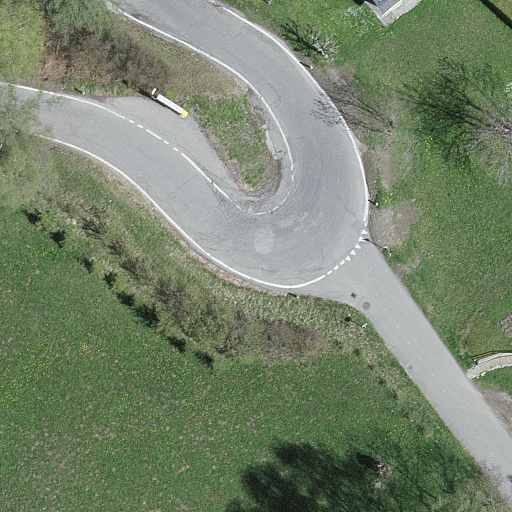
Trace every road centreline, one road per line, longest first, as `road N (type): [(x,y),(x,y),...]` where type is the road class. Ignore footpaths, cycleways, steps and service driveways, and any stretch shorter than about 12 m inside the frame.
road 1 (tertiary): [(0,101),(76,123),(131,150),(231,235),(262,249),(298,250),(320,235)]
road 2 (tertiary): [(320,235),(328,185),(314,137),(283,82),(253,53),(161,0)]
road 3 (residential): [(511,462),(320,235)]
